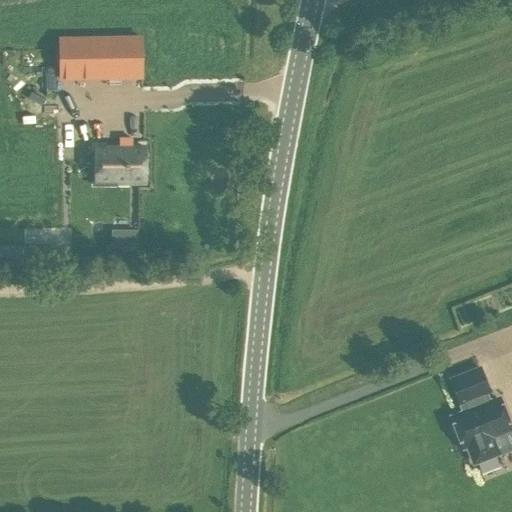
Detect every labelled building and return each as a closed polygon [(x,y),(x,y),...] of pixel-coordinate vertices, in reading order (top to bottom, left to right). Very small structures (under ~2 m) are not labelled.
[(142,37),(91,38),(92,78),(143,77),(142,37)] [(168,124),(170,83),(148,82),(147,123),(168,124)] [(144,182),(144,146),(95,147),(95,166),(93,166),(93,186),(117,186),(117,183),(144,182)] [(136,246),(136,230),(112,230),(112,246),(136,246)] [(467,446),(474,462),(498,453),(491,436),(510,429),(499,398),(488,402),(484,393),(489,391),(480,367),(450,379),(459,403),(463,401),(467,411),(452,417),(454,422),(452,426),(456,437),(460,439),(463,447),(467,446)] [(417,501),(436,494),(432,485),(413,491),(417,501)]
